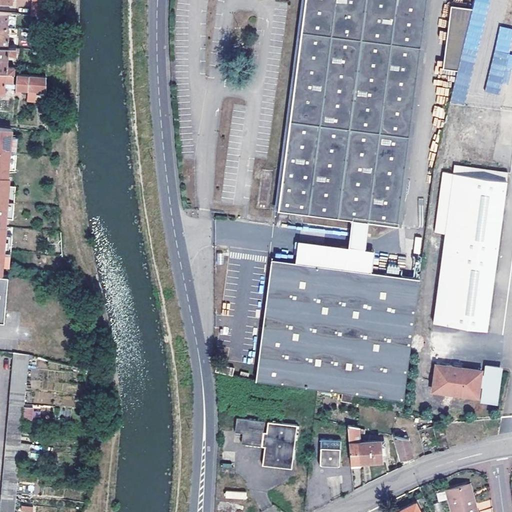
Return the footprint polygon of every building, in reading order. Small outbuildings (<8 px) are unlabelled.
[(47,12),(48,1),(37,0),(30,0),(30,11),(47,12)] [(305,0),(279,210),(351,219),(368,221),(399,225),(427,0),(305,0)] [(457,69),(471,8),(451,5),(443,68),(457,69)] [(0,26),(9,28),(10,12),(0,11),(0,26)] [(0,46),(9,48),(11,28),(9,28),(0,26),(0,46)] [(511,28),(499,26),(486,92),(500,95),(502,83),(509,85),(511,68),(511,54),(509,54),(511,40),(511,28)] [(16,56),(17,48),(9,48),(0,46),(0,71),(15,73),(16,66),(8,65),(8,56),(16,56)] [(14,83),(15,73),(0,71),(0,93),(4,94),(5,83),(14,83)] [(20,73),(18,88),(49,91),(49,76),(20,73)] [(49,114),(49,101),(41,102),(41,114),(49,114)] [(0,150),(8,151),(9,134),(10,127),(0,125),(0,150)] [(17,135),(9,134),(8,151),(15,152),(17,135)] [(15,152),(8,151),(6,169),(14,169),(15,152)] [(510,167),(457,159),(456,169),(445,167),(437,228),(448,229),(437,322),(489,328),(510,167)] [(14,184),(7,184),(5,201),(13,201),(14,184)] [(13,201),(5,201),(4,218),(11,219),(13,201)] [(351,219),(347,246),(298,240),(295,262),(371,272),(374,250),(364,248),(368,221),(351,219)] [(330,219),(329,225),(346,228),(347,222),(330,219)] [(11,234),(3,233),(2,250),(10,251),(11,234)] [(10,251),(2,250),(1,268),(8,268),(10,251)] [(366,404),(367,394),(386,397),(385,408),(402,411),(419,278),(371,272),(295,262),(275,259),(255,380),(317,388),(342,391),(341,400),(366,404)] [(23,352),(12,352),(0,505),(0,511),(15,511),(27,353),(23,352)] [(216,363),(214,371),(220,372),(232,375),(234,367),(216,363)] [(484,372),(439,367),(436,393),(480,399),(482,389),(486,390),(484,405),(498,406),(503,370),(489,369),(487,383),(483,382),(484,372)] [(266,420),(237,416),(236,430),(243,431),(242,442),(263,445),(260,463),(290,467),(295,423),(269,420),(267,431),(264,430),(266,420)] [(347,426),(350,463),(362,462),(360,442),(358,428),(347,426)] [(408,439),(394,436),(400,459),(412,457),(408,439)] [(320,440),(320,467),(340,467),(340,440),(320,440)] [(360,442),(362,462),(381,460),(380,440),(360,442)] [(470,482),(466,483),(472,505),(476,504),(470,482)] [(472,505),(466,483),(450,488),(456,511),(474,511),(479,511),(476,504),(472,505)] [(247,489),(223,489),(223,496),(246,497),(247,489)] [(437,493),(438,501),(447,500),(445,492),(437,493)] [(420,511),(416,503),(398,511),(420,511)]
